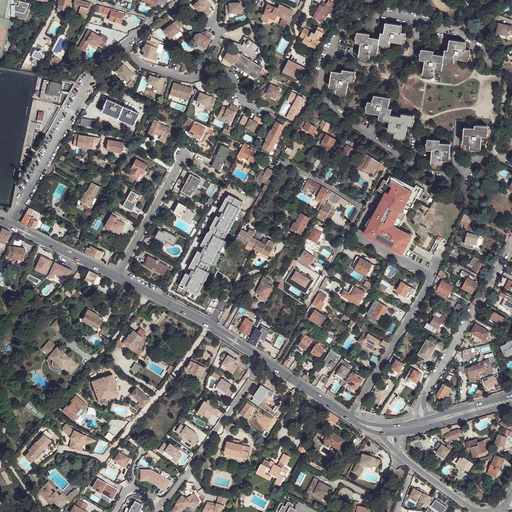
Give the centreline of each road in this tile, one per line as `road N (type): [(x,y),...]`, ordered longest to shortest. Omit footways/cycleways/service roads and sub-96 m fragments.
road 1 (residential): [(511,161),(487,156),(433,174),(351,122),(321,88),(345,28),(371,12),(466,34),(492,67)]
road 2 (residential): [(273,367),(359,208),(285,162)]
road 3 (unclassified): [(156,19),(91,69),(10,225)]
road 4 (secondary): [(273,367),(116,277)]
road 5 (residential): [(422,397),(511,247)]
road 6 (unclassified): [(429,282),(348,417)]
road 7 (residential): [(182,157),(116,277)]
